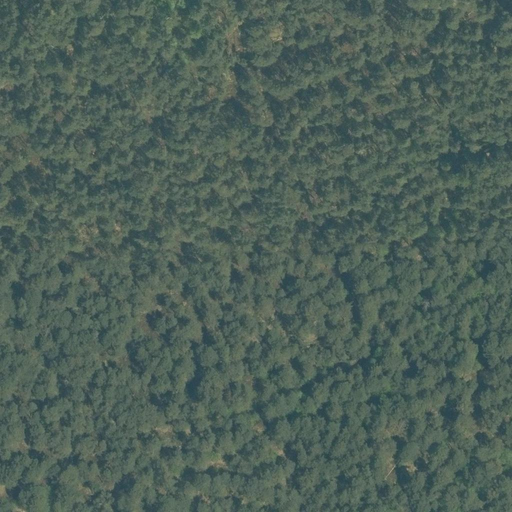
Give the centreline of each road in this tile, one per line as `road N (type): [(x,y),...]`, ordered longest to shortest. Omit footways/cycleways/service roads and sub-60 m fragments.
road 1 (track): [(86,511),(201,437),(359,364)]
road 2 (track): [(511,125),(303,230)]
road 3 (track): [(359,364),(511,294)]
road 4 (track): [(303,230),(359,364)]
